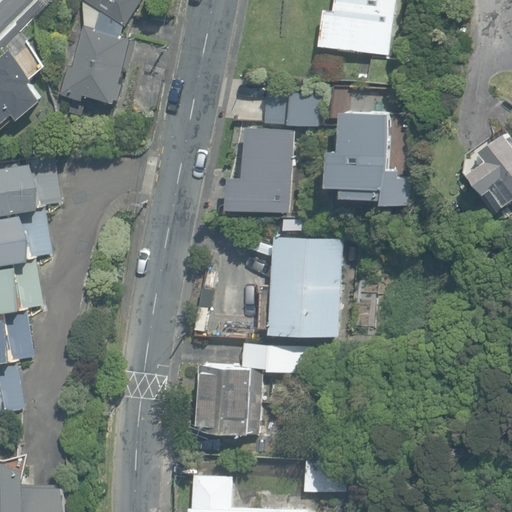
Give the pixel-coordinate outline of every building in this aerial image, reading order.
[(125,38),(126,34),(129,23),(130,24),(143,0),(83,0),(86,25),(125,38)] [(324,44),(393,54),(400,0),(340,0),(339,11),(329,9),(324,44)] [(134,36),(126,34),(125,38),(86,25),(77,66),(70,65),(64,93),(87,98),(88,93),(119,100),(134,36)] [(0,126),(19,111),(24,117),(48,98),(35,81),(37,79),(13,49),(0,59),(0,126)] [(294,91),(270,90),(268,121),(292,123),(328,125),(330,93),(294,91)] [(389,168),(392,112),(346,109),(344,149),(334,148),(332,183),(347,184),(346,195),(387,197),(387,202),(413,203),(413,169),(389,168)] [(232,208),(293,212),(299,128),(251,125),(247,176),(234,176),(232,208)] [(496,187),(510,205),(511,203),(511,133),(511,132),(486,150),(492,159),(474,172),(489,192),(496,187)] [(0,211),(64,199),(57,153),(0,163),(0,211)] [(0,261),(56,250),(47,203),(0,213),(0,261)] [(275,331),(341,334),(346,239),(279,235),(275,331)] [(0,266),(0,310),(47,301),(39,259),(0,266)] [(261,270),(201,267),(197,337),(257,340),(261,270)] [(0,314),(0,359),(39,353),(31,309),(0,314)] [(199,428),(263,432),(267,369),(313,372),(315,347),(247,343),(246,365),(203,362),(199,428)] [(0,411),(27,406),(21,358),(0,362),(0,411)] [(321,459),(354,460),(355,438),(321,436),(321,459)] [(307,490),(348,491),(349,460),(309,458),(307,490)] [(0,464),(0,511),(64,511),(65,481),(29,481),(29,464),(0,464)] [(195,511),(327,511),(328,511),(315,511),(315,506),(236,503),(237,474),(197,473),(195,511)]
